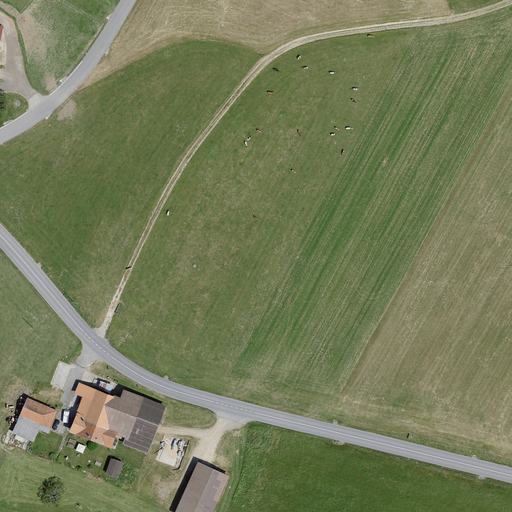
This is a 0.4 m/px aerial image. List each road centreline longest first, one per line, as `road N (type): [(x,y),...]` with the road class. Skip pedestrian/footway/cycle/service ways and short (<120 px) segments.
road 1 (track): [(511,2),(444,21),(299,42),(264,60),(180,162),(94,342)]
road 2 (secondary): [(0,237),(100,349),(155,385),(511,476)]
road 3 (tertiary): [(131,0),(76,82),(0,136)]
